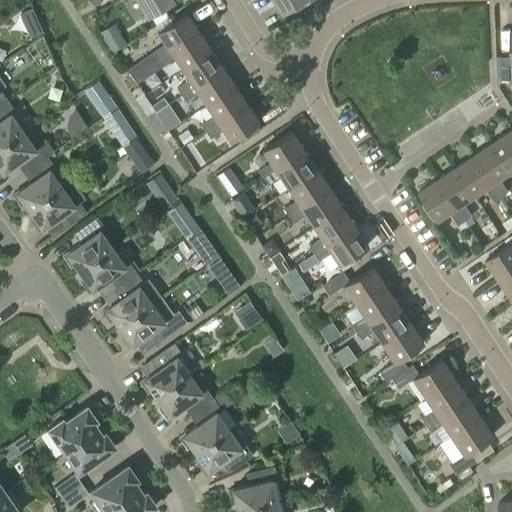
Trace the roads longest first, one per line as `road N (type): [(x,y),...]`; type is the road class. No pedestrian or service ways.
road 1 (residential): [(511,386),(372,199),(311,102),(306,67)]
road 2 (residential): [(194,511),(189,493),(36,271)]
